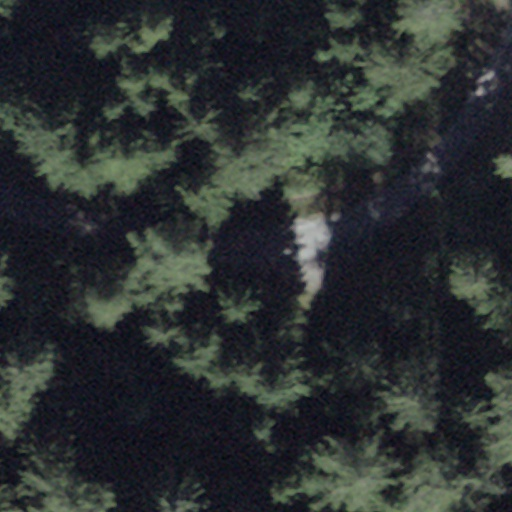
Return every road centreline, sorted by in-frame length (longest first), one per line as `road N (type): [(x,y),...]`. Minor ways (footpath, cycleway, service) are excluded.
road 1 (track): [(0,199),(175,246),(343,218),(478,121),(511,56)]
road 2 (track): [(0,67),(230,0)]
